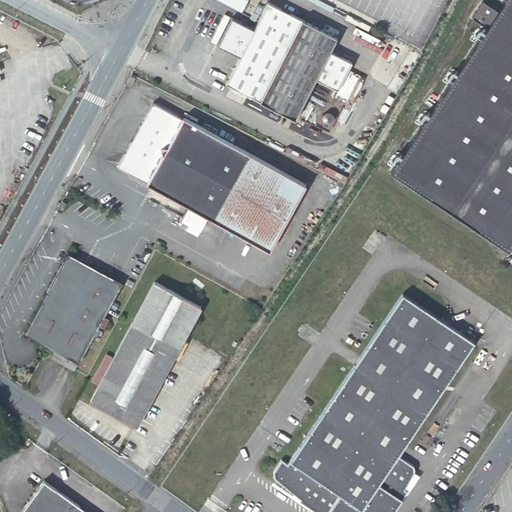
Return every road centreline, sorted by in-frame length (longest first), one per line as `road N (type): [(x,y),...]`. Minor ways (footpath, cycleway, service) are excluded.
road 1 (unknown): [(232,476),(387,277),(440,278),(511,325)]
road 2 (unclassified): [(118,49),(0,271)]
road 3 (unclassified): [(0,383),(175,511)]
road 4 (unknown): [(406,511),(511,340)]
